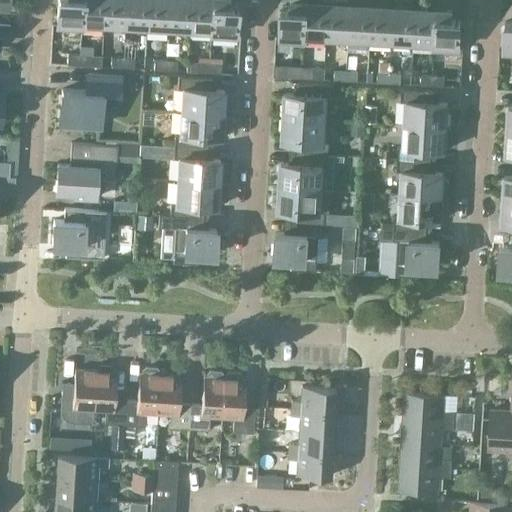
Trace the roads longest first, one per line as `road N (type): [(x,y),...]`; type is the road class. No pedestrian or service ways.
road 1 (residential): [(469,340),(492,0)]
road 2 (residential): [(248,327),(267,0)]
road 3 (residential): [(22,253),(40,0)]
road 4 (residential): [(248,327),(21,315)]
road 5 (residential): [(325,511),(326,498),(368,498),(376,336)]
road 6 (residential): [(12,511),(21,315)]
road 7 (residential): [(376,336),(248,327)]
